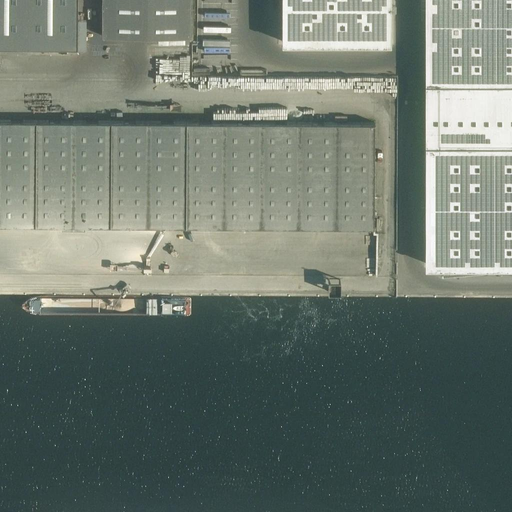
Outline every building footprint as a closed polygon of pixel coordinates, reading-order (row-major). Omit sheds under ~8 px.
[(0,0),(0,44),(77,45),(77,0),(0,0)] [(101,0),(102,36),(192,36),(191,0),(101,0)] [(282,0),(283,5),(283,41),(346,41),(388,41),(388,32),(388,0),(282,0)] [(511,0),(429,0),(430,56),(430,80),(428,80),(428,81),(430,81),(443,81),(444,81),(453,81),(454,81),(471,81),(473,81),(478,81),(481,81),(482,81),(495,81),(496,81),(508,81),(510,81),(511,80),(511,0)] [(374,227),(375,122),(0,119),(0,224),(60,225),(60,227),(85,228),(85,225),(374,227)] [(429,202),(429,264),(511,264),(511,142),(509,142),(509,141),(508,141),(508,142),(496,142),(496,141),(495,141),(495,142),(482,142),(482,141),(481,141),(481,142),(473,142),(473,141),(471,141),(471,142),(454,142),(454,141),(452,141),(452,142),(444,142),(444,141),(442,141),(442,142),(430,142),(430,141),(428,141),(428,143),(429,143),(429,202)]
